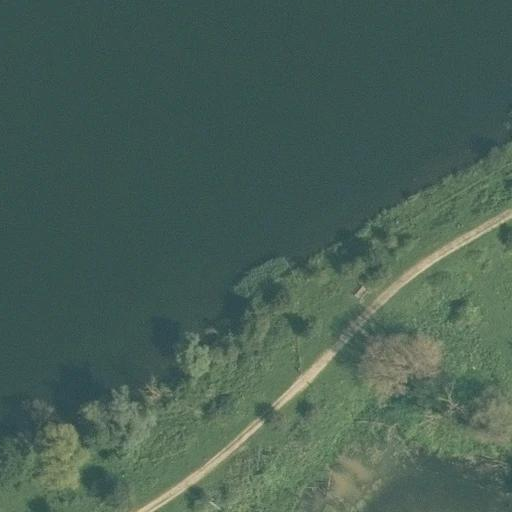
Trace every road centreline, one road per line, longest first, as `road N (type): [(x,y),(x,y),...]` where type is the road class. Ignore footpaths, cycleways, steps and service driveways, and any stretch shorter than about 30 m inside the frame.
road 1 (track): [(145,511),(247,432),(383,297)]
road 2 (track): [(383,297),(511,215)]
